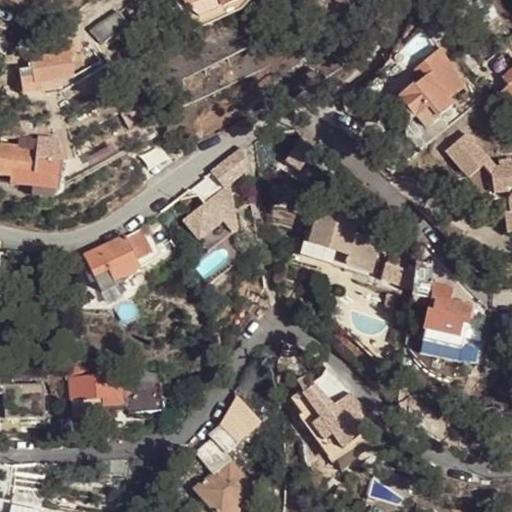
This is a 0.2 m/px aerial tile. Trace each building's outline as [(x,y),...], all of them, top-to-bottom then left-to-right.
[(181,0),(191,21),(237,1),(236,0),(181,0)] [(249,3),(247,0),(236,0),(237,1),(191,21),(194,28),(249,3)] [(367,0),(357,0),(352,11),(359,15),(367,0)] [(117,12),(90,31),(98,44),(126,24),(117,12)] [(9,40),(0,35),(0,53),(2,55),(9,40)] [(387,144),(404,164),(425,146),(416,136),(424,130),(452,105),(446,99),(464,88),(440,48),(413,73),(421,82),(413,89),(410,87),(397,98),(400,101),(390,109),(390,111),(390,114),(391,118),(393,121),(396,124),(399,125),(402,126),(406,126),(412,121),(417,126),(404,137),(400,132),(387,144)] [(69,52),(29,57),(31,70),(18,72),(20,83),(59,78),(72,76),(69,52)] [(511,70),(503,79),(510,88),(499,97),(511,111),(511,70)] [(59,78),(20,83),(22,96),(61,91),(59,78)] [(511,164),(495,167),(465,134),(445,152),(469,178),(483,166),(492,176),(494,193),(508,191),(511,214),(511,213),(511,164)] [(299,140),(315,151),(317,147),(302,136),(299,140)] [(59,192),(66,141),(40,137),(38,150),(0,144),(0,175),(14,178),(12,185),(59,192)] [(315,151),(299,140),(284,161),(300,172),(315,151)] [(404,164),(387,144),(375,156),(392,174),(404,164)] [(247,171),(242,148),(191,188),(204,204),(184,220),(199,240),(223,221),(232,233),(238,229),(230,184),(247,171)] [(355,235),(359,219),(319,207),(309,244),(349,255),(346,266),(373,273),(381,242),(355,235)] [(199,240),(209,252),(232,233),(223,221),(199,240)] [(148,222),(141,227),(146,237),(154,234),(148,222)] [(146,237),(141,227),(84,256),(102,292),(121,283),(119,279),(138,269),(135,263),(154,253),(146,237)] [(433,263),(416,261),(412,297),(426,298),(421,344),(458,348),(461,326),(468,327),(471,304),(450,302),(452,288),(430,285),(433,263)] [(490,287),(511,284),(511,269),(490,272),(490,279),(490,287)] [(400,321),(403,301),(391,299),(388,319),(400,321)] [(284,343),(282,356),(291,358),(294,346),(284,343)] [(345,406),(352,401),(346,391),(338,397),(324,376),(318,379),(305,361),(286,375),(292,383),(283,390),(298,409),(287,417),(299,433),(309,425),(324,445),(352,424),(361,436),(372,428),(365,418),(357,423),(345,406)] [(121,418),(119,387),(103,388),(102,376),(65,379),(64,389),(74,389),(77,431),(106,429),(105,419),(121,418)] [(211,441),(195,453),(211,474),(192,488),(210,511),(241,511),(244,510),(238,503),(255,490),(226,454),(237,445),(220,425),(208,436),(211,441)]
